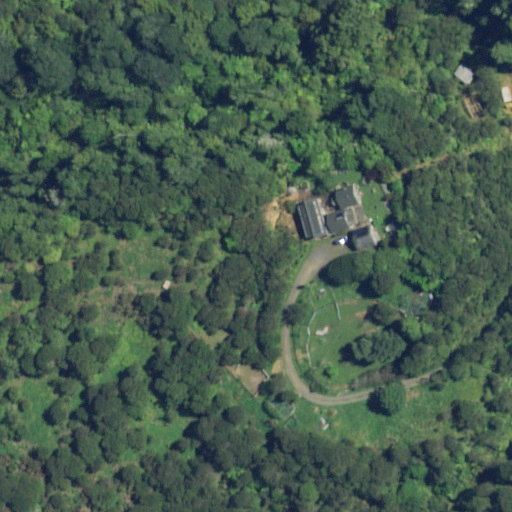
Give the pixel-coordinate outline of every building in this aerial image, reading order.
[(471,74),(458,63),(450,74),(463,84),(471,74)] [(476,90),(461,94),(465,108),(480,103),(476,90)] [(355,207),(361,205),(354,184),(337,190),(339,195),(332,197),(335,208),(342,206),(343,210),(355,207)] [(331,235),(321,199),(301,205),(311,241),(331,235)] [(343,210),(330,215),(336,234),(361,226),(355,207),(343,210)] [(381,245),(375,226),(356,232),(362,251),(381,245)] [(283,394),(270,403),(283,419),(295,410),(283,394)]
